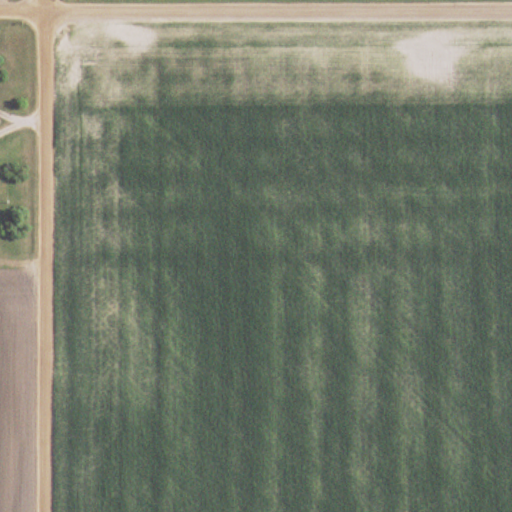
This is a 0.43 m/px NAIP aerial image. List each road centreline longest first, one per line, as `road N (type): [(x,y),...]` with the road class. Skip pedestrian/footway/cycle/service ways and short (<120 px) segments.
road 1 (residential): [(0,12),(511,9)]
road 2 (residential): [(40,511),(40,0)]
